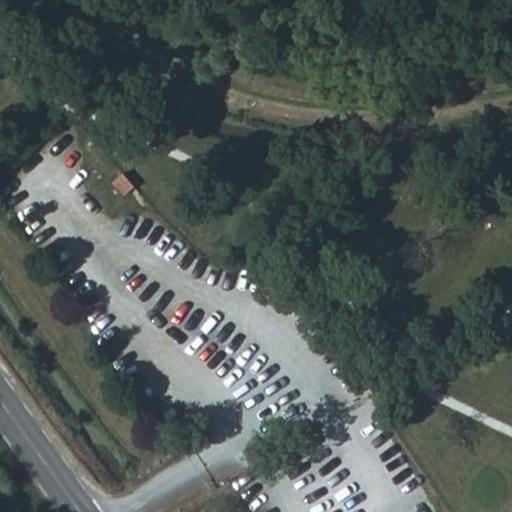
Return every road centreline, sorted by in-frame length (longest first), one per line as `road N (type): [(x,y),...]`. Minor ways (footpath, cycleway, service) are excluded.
road 1 (track): [(511,89),(365,115),(250,96),(110,0)]
road 2 (secondary): [(80,511),(0,400)]
